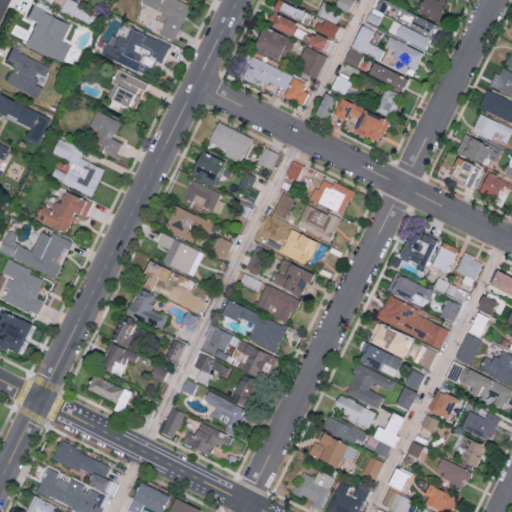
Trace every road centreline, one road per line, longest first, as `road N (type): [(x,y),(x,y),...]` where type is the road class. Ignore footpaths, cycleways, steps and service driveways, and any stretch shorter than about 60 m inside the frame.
road 1 (residential): [(496,0),(242,511)]
road 2 (residential): [(197,84),(39,399)]
road 3 (residential): [(197,84),(511,241)]
road 4 (residential): [(39,399),(265,511)]
